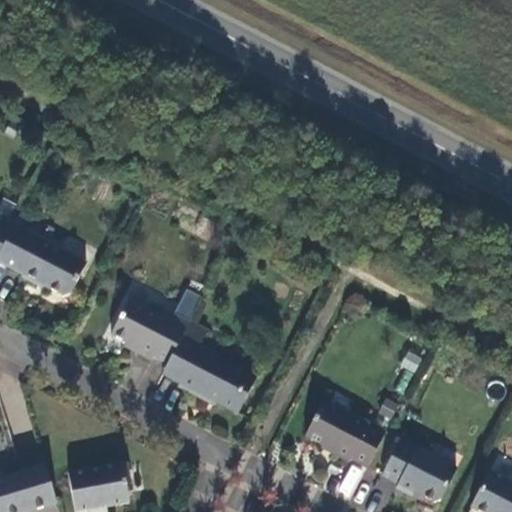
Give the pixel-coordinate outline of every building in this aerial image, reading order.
[(8,219),(15,223),(21,212),(13,209),(8,219)] [(0,251),(14,226),(15,223),(8,219),(0,214),(0,251)] [(14,226),(0,251),(0,263),(22,275),(21,277),(37,286),(38,283),(63,297),(70,294),(86,263),(14,226)] [(152,358),(166,365),(180,340),(189,323),(174,315),(170,322),(129,300),(110,336),(136,349),(134,353),(151,361),(152,358)] [(166,365),(161,375),(178,385),(177,387),(206,403),(208,400),(237,415),(252,386),(248,375),(217,359),(219,356),(199,346),(197,349),(180,340),(166,365)] [(400,365),(415,372),(421,357),(406,351),(400,365)] [(350,460),(366,468),(385,433),(351,415),(350,417),(322,403),(305,436),(332,450),(331,453),(349,463),(350,460)] [(433,503),(440,501),(456,469),(399,440),(381,476),(398,484),(395,488),(411,496),(413,492),(433,503)] [(122,464),(66,474),(74,511),(93,511),(94,510),(104,508),(129,503),(126,484),(129,479),(127,468),(122,464)] [(0,511),(28,511),(56,504),(44,466),(4,478),(1,471),(0,471),(0,511)] [(511,511),(511,484),(488,472),(470,508),(478,511),(511,511)]
